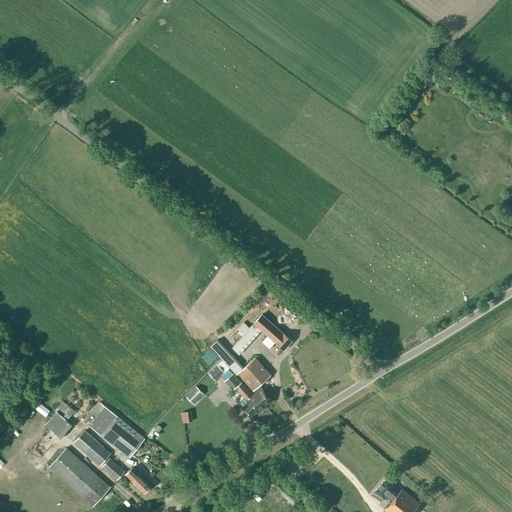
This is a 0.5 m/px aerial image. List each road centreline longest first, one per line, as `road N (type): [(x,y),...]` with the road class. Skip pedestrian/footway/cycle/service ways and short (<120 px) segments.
road 1 (unclassified): [(378,373),(0,74)]
road 2 (unclassified): [(159,511),(378,373)]
road 3 (track): [(511,505),(366,380)]
road 4 (unclassified): [(378,373),(511,291)]
